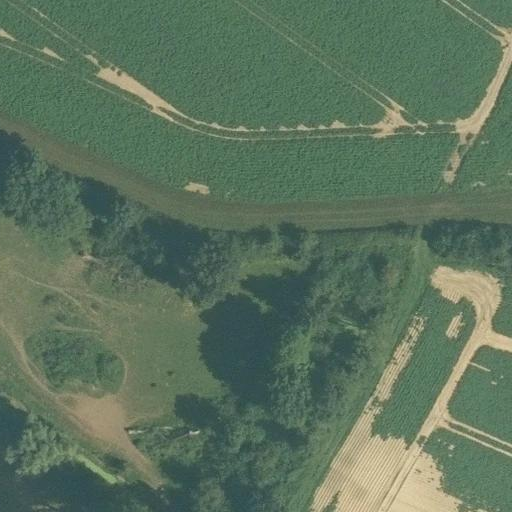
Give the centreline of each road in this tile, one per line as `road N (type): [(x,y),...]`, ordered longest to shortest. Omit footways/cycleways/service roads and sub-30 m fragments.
road 1 (track): [(0,125),(207,210),(265,216),(433,206)]
road 2 (track): [(289,511),(419,278),(433,206)]
